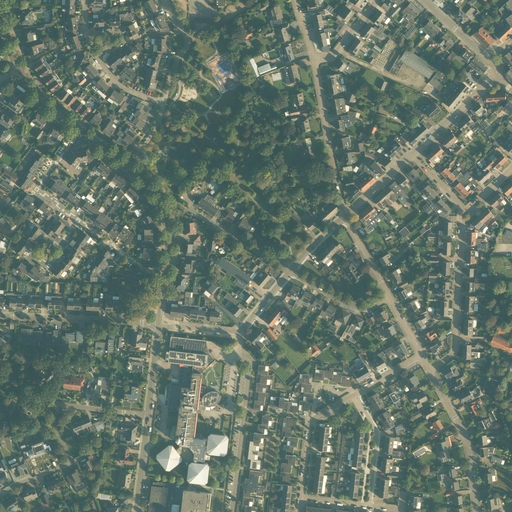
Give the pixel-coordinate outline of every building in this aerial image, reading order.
[(102,4),(102,0),(91,0),(91,4),(96,5),(95,8),(98,8),(99,8),(102,9),(102,6),(100,5),(100,4),(102,4)] [(147,8),(155,4),(152,0),(145,0),(147,2),(144,3),(147,8)] [(319,4),(317,0),(309,0),(307,0),(307,1),(308,1),(308,4),(309,4),(309,5),(307,5),(308,11),(318,9),(317,5),(319,4)] [(404,19),(405,18),(407,15),(415,7),(410,3),(409,4),(407,1),(402,6),(405,9),(403,11),(401,13),(404,15),(402,17),(404,19)] [(259,12),(270,6),(268,3),(257,9),(259,12)] [(352,7),(347,3),(345,6),(346,7),(343,12),(351,17),(354,13),(350,10),(352,7)] [(147,9),(144,10),(147,15),(149,18),(155,14),(153,12),(157,10),(155,4),(147,8),(147,9)] [(65,5),(62,5),(62,9),(65,9),(65,11),(66,16),(73,14),(72,11),(74,12),(75,5),(74,5),(74,6),(66,5),(65,5)] [(270,9),(268,9),(271,21),(273,20),(282,17),(279,6),(270,9)] [(397,6),(389,14),(392,17),(400,8),(398,6),(397,6)] [(420,11),(415,7),(407,15),(405,18),(408,20),(407,22),(408,23),(405,27),(408,29),(411,26),(415,22),(412,19),(420,11)] [(469,12),(466,15),(460,9),(454,15),(455,15),(454,16),(456,18),(458,18),(460,20),(463,23),(466,20),(467,21),(473,15),(475,17),(480,12),(477,9),(475,12),(474,10),(470,14),(469,12)] [(375,15),(384,22),(388,18),(385,15),(379,10),(375,15)] [(32,11),(23,11),(23,12),(19,12),(19,15),(18,15),(18,17),(19,17),(19,21),(22,21),(22,24),(28,24),(29,25),(33,25),(33,20),(31,20),(31,17),(33,17),(32,11)] [(322,21),(321,15),(325,14),(324,11),(321,11),(316,13),(317,15),(313,16),(314,22),(322,21)] [(114,16),(115,26),(120,25),(120,22),(122,22),(124,24),(130,14),(127,12),(126,14),(119,14),(119,16),(114,16)] [(131,12),(130,14),(124,24),(126,25),(127,26),(124,28),(127,32),(135,28),(133,24),(134,24),(131,21),(135,14),(131,12)] [(351,17),(343,12),(341,14),(339,13),(336,17),(338,19),(341,21),(343,19),(347,22),(351,17)] [(73,14),(66,16),(63,16),(65,25),(77,23),(76,17),(73,17),(73,14)] [(150,19),(150,20),(153,19),(155,24),(164,20),(165,19),(163,15),(161,16),(160,15),(156,17),(155,14),(149,18),(147,18),(148,20),(150,19)] [(107,29),(106,19),(106,15),(103,15),(103,17),(98,17),(99,27),(99,26),(102,26),(102,29),(107,29)] [(375,15),(371,20),(377,25),(379,23),(384,27),(386,24),(384,22),(375,15)] [(107,29),(110,28),(112,28),(112,26),(115,26),(114,16),(109,16),(109,18),(106,19),(107,29)] [(503,18),(502,22),(504,25),(503,26),(504,28),(502,30),(505,33),(504,34),(507,38),(511,33),(511,27),(506,19),(504,17),(503,18)] [(196,23),(211,24),(212,19),(192,18),(191,29),(196,29),(196,23)] [(341,21),(338,19),(335,22),(339,25),(342,27),(344,29),(346,26),(341,21)] [(434,25),(429,21),(428,21),(425,19),(420,25),(423,28),(422,29),(427,33),(434,25)] [(166,25),(164,20),(155,24),(155,25),(153,26),(156,31),(159,30),(160,32),(160,33),(166,32),(165,30),(169,28),(167,25),(166,25)] [(314,22),(315,28),(323,27),(322,24),(327,23),(326,20),(322,21),(314,22)] [(76,32),(75,29),(78,29),(77,23),(65,25),(67,36),(76,32)] [(276,27),(263,32),(265,37),(277,34),(280,42),(284,41),(288,40),(288,39),(286,34),(287,34),(286,31),(290,29),(289,23),(281,25),(282,28),(280,28),(277,29),(276,27)] [(373,29),(368,24),(364,30),(370,34),(372,32),(377,36),(377,35),(380,37),(383,36),(385,34),(383,33),(378,29),(375,26),(373,29)] [(434,25),(427,33),(427,34),(430,37),(428,39),(432,42),(437,36),(435,35),(439,30),(434,25)] [(413,26),(403,36),(407,39),(416,29),(413,26)] [(482,27),(477,31),(474,34),(487,48),(495,41),(491,38),(482,27)] [(500,27),(496,31),(498,34),(496,36),(500,39),(502,42),(503,42),(507,38),(504,34),(505,33),(502,30),(500,27)] [(137,33),(135,28),(127,32),(128,35),(126,36),(128,41),(135,37),(139,36),(137,33)] [(318,40),(325,39),(329,38),(328,32),(335,31),(335,30),(332,28),(323,30),(324,33),(317,34),(318,40)] [(246,39),(253,36),(250,29),(243,33),(246,39)] [(26,31),(21,32),(22,35),(22,37),(24,37),(24,42),(29,41),(34,40),(33,34),(35,34),(35,30),(32,30),(26,31)] [(376,39),(370,34),(364,30),(360,35),(366,39),(368,40),(370,38),(374,42),(376,39)] [(67,36),(66,36),(67,39),(68,39),(70,44),(79,41),(77,36),(77,35),(76,32),(67,36)] [(441,47),(444,44),(449,39),(444,34),(440,39),(437,36),(432,42),(435,45),(436,43),(441,47)] [(155,39),(155,45),(166,45),(165,45),(165,39),(166,39),(166,35),(157,36),(153,36),(153,39),(155,39)] [(327,45),(325,39),(318,40),(319,47),(321,46),(322,52),(330,51),(329,44),(327,45)] [(357,39),(353,44),(359,48),(361,46),(365,49),(365,48),(367,50),(369,48),(363,43),(357,39)] [(444,44),(447,46),(444,49),(446,51),(449,48),(450,47),(454,43),(449,39),(444,44)] [(45,40),(33,43),(34,46),(27,48),(29,56),(38,53),(42,52),(41,47),(47,45),(45,40)] [(70,44),(68,45),(71,54),(74,52),(76,52),(81,50),(79,47),(82,47),(79,41),(70,44)] [(130,47),(134,52),(135,51),(136,53),(142,48),(138,43),(137,44),(136,42),(130,47)] [(353,44),(349,49),(350,49),(348,52),(353,56),(357,51),(363,55),(365,53),(359,48),(353,44)] [(153,54),(156,54),(162,54),(163,54),(163,51),(166,51),(166,45),(155,45),(153,45),(153,52),(153,54)] [(288,61),(293,59),(290,51),(291,50),(290,46),(287,47),(286,45),(281,46),(282,49),(281,49),(282,49),(284,56),(282,57),(284,62),(288,61)] [(133,52),(134,52),(130,47),(127,49),(126,47),(124,50),(132,59),(133,58),(132,57),(135,54),(133,52)] [(373,47),(371,50),(374,52),(370,56),(374,59),(378,55),(379,52),(373,47)] [(434,76),(435,75),(436,73),(438,72),(439,69),(437,68),(436,67),(435,68),(406,49),(403,47),(400,53),(396,59),(393,64),(391,68),(389,72),(395,76),(403,63),(429,79),(431,74),(432,74),(434,76)] [(459,56),(467,62),(473,56),(465,49),(462,52),(459,50),(456,53),(459,56)] [(118,53),(126,62),(127,61),(126,60),(128,57),(131,60),(132,59),(124,50),(121,52),(120,50),(118,53)] [(75,55),(73,56),(74,59),(77,58),(78,58),(80,64),(82,64),(87,62),(85,56),(86,56),(84,52),(82,53),(77,55),(75,55)] [(111,56),(119,66),(121,64),(119,63),(122,60),(125,63),(126,62),(118,53),(115,55),(114,53),(111,56)] [(452,53),(443,63),(446,66),(455,55),(452,53)] [(507,63),(511,59),(511,56),(509,53),(502,58),(507,63)] [(152,66),(157,67),(159,61),(160,61),(162,54),(156,54),(153,54),(153,56),(151,56),(150,58),(152,59),(150,66),(152,66)] [(119,66),(111,56),(107,59),(108,60),(107,62),(112,69),(115,66),(117,68),(119,66)] [(437,68),(444,60),(440,57),(433,65),(436,67),(437,68)] [(475,57),(468,65),(476,71),(474,74),(478,78),(480,75),(481,76),(487,68),(475,57)] [(47,65),(42,58),(35,63),(37,65),(34,67),(37,72),(47,65)] [(274,65),(270,67),(269,63),(257,68),(253,58),(244,61),(253,79),(260,75),(260,76),(276,69),(274,65)] [(82,64),(80,64),(80,65),(81,68),(78,70),(82,74),(82,73),(85,76),(88,74),(94,68),(90,63),(91,63),(88,61),(87,62),(82,64)] [(340,61),(336,67),(340,70),(341,71),(344,74),(346,75),(349,72),(348,72),(350,68),(352,69),(353,69),(355,65),(356,65),(350,62),(348,66),(347,66),(340,61)] [(50,69),(47,65),(37,72),(41,77),(44,75),(46,77),(52,72),(50,69)] [(295,65),(286,67),(288,73),(285,73),(285,75),(285,78),(287,79),(288,83),(291,82),(291,84),(295,83),(295,82),(298,81),(300,81),(299,80),(298,75),(297,76),(295,65)] [(148,68),(147,74),(155,76),(157,71),(158,67),(157,67),(152,66),(150,66),(149,66),(148,68)] [(124,79),(132,69),(129,67),(128,69),(125,67),(120,74),(121,75),(120,76),(124,79)] [(94,81),(99,76),(97,74),(98,72),(94,68),(88,74),(94,81)] [(134,71),(132,69),(124,79),(127,82),(128,81),(130,82),(136,75),(132,73),(134,71)] [(59,78),(53,71),(52,72),(46,77),(47,79),(44,81),(48,86),(59,78)] [(327,79),(329,87),(341,85),(340,74),(337,74),(334,74),(330,75),(331,79),(327,79)] [(434,76),(429,82),(442,93),(444,91),(446,88),(445,88),(439,82),(440,80),(435,75),(434,76)] [(92,87),(97,91),(105,83),(101,79),(101,78),(99,76),(94,81),(92,83),(94,85),(92,87)] [(51,91),(54,89),(56,91),(63,86),(58,79),(59,78),(48,86),(51,91)] [(157,83),(154,82),(146,80),(146,81),(145,86),(148,87),(147,90),(153,92),(154,88),(153,88),(154,86),(156,87),(157,83)] [(470,88),(471,87),(462,80),(461,81),(470,88)] [(383,90),(386,83),(381,81),(378,88),(383,90)] [(456,87),(466,94),(470,89),(461,81),(456,87)] [(104,98),(106,96),(110,90),(108,89),(109,87),(105,83),(97,91),(101,96),(104,98)] [(329,87),(330,94),(342,92),(345,91),(346,92),(345,86),(341,85),(329,87)] [(448,85),(446,88),(447,89),(452,93),(461,100),(466,94),(456,87),(454,90),(448,85)] [(68,90),(65,87),(59,94),(62,96),(60,99),(64,102),(70,94),(66,91),(68,90)] [(446,88),(444,91),(450,95),(448,98),(452,101),(452,102),(454,104),(455,103),(457,105),(461,100),(452,93),(447,89),(447,90),(446,88)] [(114,100),(119,94),(114,90),(112,92),(110,90),(106,96),(114,101),(114,100)] [(346,96),(356,100),(354,99),(356,95),(346,92),(345,91),(345,96),(347,96),(346,96)] [(114,100),(115,101),(113,102),(118,105),(118,104),(121,106),(123,103),(125,102),(127,98),(124,96),(119,93),(119,94),(114,100)] [(292,94),(292,100),(291,100),(293,110),(289,111),(289,112),(285,113),(286,117),(299,114),(298,110),(296,110),(295,105),(303,104),(303,103),(303,99),(301,99),(301,94),(301,93),(292,94)] [(506,101),(506,93),(486,95),(486,102),(506,101)] [(69,106),(71,103),(74,105),(79,98),(76,96),(74,97),(70,94),(64,102),(69,106)] [(7,106),(11,109),(14,111),(17,108),(18,109),(19,108),(22,104),(23,103),(16,98),(13,96),(10,99),(11,100),(7,106)] [(80,102),(82,100),(81,100),(79,98),(74,105),(76,106),(74,109),(78,113),(84,105),(80,102)] [(332,107),(345,105),(343,98),(338,99),(331,100),(332,107)] [(448,98),(444,103),(453,110),(457,105),(455,103),(454,104),(452,102),(452,101),(448,98)] [(137,110),(142,113),(144,111),(147,113),(149,108),(136,101),(134,105),(135,106),(134,108),(137,110)] [(506,105),(503,108),(502,107),(496,111),(499,114),(502,110),(504,112),(508,115),(511,112),(511,111),(511,103),(509,101),(506,105)] [(84,105),(78,113),(83,116),(85,113),(88,115),(91,111),(93,108),(90,106),(91,105),(86,102),(84,105)] [(427,108),(423,112),(427,116),(430,119),(435,115),(435,116),(438,113),(441,110),(437,107),(433,102),(427,108)] [(91,111),(94,113),(99,107),(100,105),(97,103),(96,105),(93,108),(91,111)] [(474,109),(478,114),(480,116),(483,113),(486,117),(489,115),(487,112),(479,104),(474,109)] [(332,107),(333,114),(346,112),(345,105),(332,107)] [(412,107),(410,112),(412,113),(420,117),(423,113),(418,110),(415,109),(412,107)] [(131,115),(132,116),(135,117),(141,120),(142,118),(145,120),(147,116),(142,113),(137,110),(134,108),(132,112),(132,113),(131,115)] [(375,113),(376,110),(375,109),(373,115),(374,115),(373,117),(376,118),(376,117),(388,121),(389,118),(375,113)] [(13,114),(8,110),(4,116),(3,114),(0,118),(1,118),(0,119),(0,122),(7,128),(12,122),(15,118),(12,115),(13,114)] [(97,126),(100,122),(102,119),(98,116),(100,113),(97,111),(90,121),(93,123),(97,126)] [(107,117),(113,121),(116,117),(111,113),(107,117)] [(37,114),(32,121),(32,122),(30,124),(33,126),(35,124),(42,129),(47,121),(46,121),(41,117),(37,114)] [(132,116),(131,115),(129,119),(130,120),(129,122),(134,125),(133,125),(139,128),(140,126),(143,127),(145,123),(141,120),(135,117),(132,116)] [(348,115),(345,116),(340,116),(340,117),(341,117),(342,120),(334,121),(336,128),(341,127),(343,127),(342,123),(350,122),(356,121),(355,117),(352,116),(352,115),(349,116),(349,115),(348,115)] [(463,121),(471,130),(469,127),(471,124),(475,129),(477,126),(481,130),(483,128),(480,124),(477,121),(474,123),(468,116),(463,121)] [(305,131),(309,130),(309,126),(307,126),(306,122),(307,121),(307,118),(302,119),(300,119),(301,128),(298,128),(299,132),(305,131)] [(430,128),(432,125),(428,122),(423,119),(422,120),(430,128)] [(415,126),(412,128),(416,132),(417,131),(423,137),(429,131),(428,129),(430,128),(422,120),(420,122),(419,121),(414,125),(415,126)] [(110,136),(115,129),(111,126),(113,123),(110,121),(103,131),(105,133),(106,132),(110,136)] [(463,121),(458,126),(463,131),(458,136),(466,144),(471,139),(466,134),(471,130),(463,121)] [(485,121),(481,124),(485,129),(488,126),(489,126),(485,121)] [(9,132),(1,126),(0,126),(0,142),(4,138),(9,132)] [(50,130),(46,135),(48,137),(47,138),(47,139),(47,140),(47,141),(47,142),(47,143),(48,143),(48,144),(49,144),(50,145),(51,145),(52,145),(53,145),(53,144),(54,144),(55,144),(55,143),(58,144),(62,138),(63,137),(60,135),(62,132),(56,128),(56,129),(53,126),(50,130)] [(120,129),(118,132),(132,142),(135,138),(134,137),(136,134),(133,133),(135,130),(131,127),(129,129),(125,133),(120,129)] [(418,141),(423,137),(417,131),(416,132),(412,128),(409,132),(418,141)] [(418,141),(409,132),(406,129),(404,131),(410,137),(408,139),(413,146),(418,141)] [(40,130),(35,137),(38,139),(43,132),(40,130)] [(129,146),(132,142),(118,132),(116,134),(122,138),(118,143),(125,148),(127,145),(129,146)] [(448,138),(453,143),(457,139),(453,134),(448,138)] [(339,148),(344,147),(347,146),(347,147),(350,147),(351,146),(350,141),(349,137),(342,138),(342,136),(338,135),(339,135),(338,138),(338,139),(337,139),(339,148)] [(401,135),(399,137),(404,144),(407,141),(401,135)] [(448,138),(443,142),(446,146),(448,148),(450,146),(453,148),(455,146),(453,143),(448,138)] [(303,139),(296,141),(292,141),(293,146),(297,145),(301,144),(304,155),(302,156),(303,160),(314,157),(313,151),(314,150),(313,146),(307,147),(306,143),(304,144),(303,139)] [(392,142),(389,145),(392,147),(397,153),(398,152),(398,153),(400,151),(399,151),(402,148),(399,144),(398,143),(399,142),(396,140),(394,142),(393,141),(392,142)] [(511,143),(509,141),(505,145),(504,144),(502,147),(506,150),(507,150),(511,154),(511,143)] [(384,150),(380,153),(384,155),(387,153),(388,154),(391,158),(394,155),(395,156),(396,154),(397,153),(392,147),(389,145),(384,150)] [(433,151),(438,157),(441,154),(443,156),(446,154),(444,152),(444,151),(443,150),(439,146),(436,149),(433,151)] [(80,162),(88,161),(86,150),(74,152),(80,162)] [(88,161),(89,163),(94,157),(86,150),(88,161)] [(365,157),(372,160),(373,156),(364,151),(365,157)] [(430,154),(427,157),(431,162),(429,164),(431,167),(433,168),(435,166),(434,165),(437,162),(440,159),(438,157),(433,151),(430,154)] [(42,164),(43,162),(45,163),(47,160),(37,152),(35,154),(37,155),(34,159),(42,164)] [(80,162),(74,152),(67,162),(75,168),(80,162)] [(342,157),(341,158),(341,163),(346,162),(346,164),(351,163),(355,163),(354,157),(352,158),(351,152),(346,153),(341,154),(342,157)] [(502,165),(507,159),(503,155),(502,155),(500,153),(498,155),(500,157),(497,160),(502,165)] [(34,159),(31,156),(30,158),(32,160),(29,163),(37,168),(38,166),(39,167),(42,164),(34,159)] [(382,158),(379,161),(380,163),(384,167),(385,166),(387,169),(390,166),(393,164),(392,164),(393,163),(390,159),(388,158),(384,156),(382,158)] [(483,158),(487,163),(491,168),(493,165),(497,170),(502,165),(497,160),(495,162),(491,159),(490,160),(486,156),(483,158)] [(482,174),(487,179),(492,174),(489,170),(491,168),(487,163),(483,158),(479,161),(483,166),(482,167),(483,169),(485,171),(482,174)] [(94,166),(93,168),(91,170),(90,171),(93,173),(94,172),(99,176),(101,174),(106,166),(101,162),(101,163),(98,161),(94,166)] [(362,171),(363,171),(364,172),(371,174),(373,171),(377,175),(379,173),(380,174),(383,171),(375,161),(369,166),(367,163),(362,171)] [(22,165),(34,174),(37,171),(36,170),(37,168),(29,163),(27,166),(23,163),(22,165)] [(22,172),(25,175),(32,180),(35,177),(33,176),(34,174),(22,165),(27,169),(25,172),(23,171),(22,172)] [(104,179),(107,181),(110,176),(108,174),(112,169),(106,166),(101,174),(106,177),(104,179)] [(446,178),(451,173),(449,171),(451,169),(449,166),(446,168),(441,173),(446,178)] [(0,174),(15,183),(18,177),(4,168),(0,174)] [(411,180),(414,177),(418,174),(413,169),(409,173),(408,172),(409,171),(405,174),(411,180)] [(363,171),(359,174),(360,175),(369,186),(370,185),(372,183),(373,183),(375,181),(374,181),(375,180),(372,177),(370,175),(367,178),(363,173),(364,172),(363,171)] [(451,173),(446,178),(451,184),(455,180),(456,179),(457,178),(456,177),(457,176),(453,171),(451,173)] [(460,193),(464,188),(462,185),(472,176),(468,172),(465,174),(463,176),(460,179),(462,181),(460,183),(455,187),(460,193)] [(116,185),(122,177),(116,173),(113,178),(110,176),(107,181),(109,183),(109,184),(113,188),(116,185)] [(318,174),(311,176),(308,177),(309,183),(312,182),(313,187),(321,185),(320,180),(319,180),(318,174)] [(482,184),(487,179),(482,174),(480,176),(477,174),(475,176),(477,179),(482,184)] [(25,175),(24,175),(22,178),(20,176),(19,178),(30,186),(32,183),(31,182),(32,180),(25,175)] [(363,191),(369,186),(360,175),(356,177),(357,178),(361,183),(356,187),(360,191),(362,189),(363,191)] [(403,190),(402,191),(404,193),(409,189),(407,187),(404,185),(408,181),(403,176),(398,181),(400,184),(398,185),(403,190)] [(122,193),(126,187),(123,186),(127,181),(122,177),(116,185),(121,189),(119,191),(122,193)] [(27,190),(30,186),(19,178),(17,180),(19,182),(17,185),(24,190),(26,189),(27,190)] [(55,192),(60,186),(63,182),(61,179),(57,180),(55,182),(53,180),(49,185),(52,187),(50,189),(55,193),(55,192)] [(471,182),(476,188),(479,185),(474,179),(471,182)] [(14,187),(12,186),(2,180),(0,182),(0,183),(11,191),(14,187)] [(192,182),(185,190),(191,195),(198,187),(193,183),(192,182)] [(404,193),(402,191),(397,185),(394,182),(389,186),(399,198),(397,199),(406,208),(411,203),(408,200),(408,199),(404,193)] [(353,191),(350,193),(354,198),(359,195),(361,193),(360,193),(361,192),(360,191),(356,187),(354,184),(352,186),(352,187),(352,188),(353,191)] [(126,187),(122,193),(124,194),(124,195),(128,199),(137,190),(132,185),(128,189),(126,187)] [(432,190),(427,185),(423,189),(421,187),(419,189),(417,191),(421,196),(424,194),(426,196),(432,190)] [(468,185),(464,188),(460,193),(465,198),(469,193),(472,191),(470,189),(470,188),(468,185)] [(63,197),(67,191),(60,186),(55,192),(60,196),(61,195),(63,197)] [(507,196),(511,191),(511,190),(507,186),(502,190),(507,196)] [(380,194),(386,200),(387,199),(389,197),(393,201),(397,198),(388,187),(380,194)] [(69,189),(67,191),(63,197),(66,198),(65,199),(70,203),(76,194),(69,189)] [(130,208),(138,202),(136,199),(141,194),(137,190),(128,199),(127,199),(132,203),(132,204),(128,206),(130,208)] [(426,196),(428,198),(426,201),(427,203),(422,207),(425,210),(430,206),(429,205),(434,201),(432,199),(436,195),(432,190),(426,196)] [(112,200),(111,202),(114,203),(116,201),(118,197),(122,193),(119,191),(116,196),(112,200)] [(114,205),(112,208),(114,209),(116,207),(117,208),(118,207),(121,203),(119,202),(124,195),(124,194),(122,193),(118,197),(118,198),(114,204),(114,205)] [(22,194),(18,200),(21,202),(19,205),(24,209),(25,208),(30,212),(31,211),(34,207),(30,204),(34,199),(31,197),(31,198),(27,195),(25,197),(22,194)] [(80,205),(85,197),(83,196),(81,198),(76,194),(70,203),(75,207),(77,203),(80,205)] [(94,203),(96,200),(89,194),(86,197),(94,203)] [(202,209),(211,196),(207,194),(203,199),(201,198),(197,205),(202,209)] [(391,203),(387,199),(386,200),(380,194),(373,200),(377,204),(379,207),(383,203),(387,207),(391,203)] [(504,199),(502,197),(499,194),(494,198),(502,206),(505,203),(509,207),(511,204),(506,198),(504,200),(503,199),(504,199)] [(211,197),(211,196),(202,209),(213,216),(218,209),(211,205),(213,202),(214,201),(213,200),(215,197),(214,197),(213,197),(211,196),(211,197)] [(93,203),(85,197),(80,205),(82,207),(81,208),(86,212),(91,205),(93,203)] [(494,198),(489,203),(494,208),(496,206),(499,203),(494,198)] [(425,210),(428,213),(432,209),(436,213),(437,212),(438,211),(445,204),(440,199),(436,203),(434,201),(429,205),(430,206),(425,210)] [(48,206),(44,202),(42,204),(40,202),(34,209),(42,215),(44,212),(48,206)] [(130,208),(127,211),(128,211),(133,212),(138,209),(140,212),(149,207),(146,202),(140,205),(138,202),(133,206),(130,208)] [(94,216),(98,210),(101,207),(98,205),(97,204),(96,204),(95,205),(94,205),(93,207),(91,205),(86,212),(91,216),(92,214),(94,216)] [(333,204),(329,207),(326,210),(323,207),(320,210),(323,213),(319,216),(325,222),(338,210),(333,204)] [(433,223),(439,220),(444,217),(443,216),(445,213),(445,214),(450,209),(445,204),(438,211),(437,212),(439,214),(432,221),(433,223)] [(387,222),(388,221),(384,216),(381,212),(379,214),(376,211),(371,205),(365,210),(373,219),(377,215),(382,221),(384,219),(387,222)] [(44,212),(48,216),(46,218),(49,220),(53,215),(50,213),(53,209),(48,206),(44,212)] [(224,213),(220,219),(223,220),(226,222),(227,220),(231,222),(233,218),(234,217),(233,216),(235,213),(227,208),(226,209),(224,213)] [(488,209),(483,214),(488,219),(493,214),(488,209)] [(99,225),(106,215),(101,212),(100,212),(101,212),(98,210),(94,216),(97,218),(94,221),(99,225)] [(368,223),(369,223),(373,219),(365,210),(360,214),(366,220),(368,223)] [(248,233),(251,227),(245,223),(247,220),(243,217),(245,213),(242,211),(240,215),(237,219),(241,221),(238,227),(248,233)] [(26,212),(21,220),(24,222),(29,214),(26,212)] [(144,224),(154,221),(152,214),(147,216),(146,212),(138,216),(139,219),(142,218),(144,224)] [(314,218),(310,214),(306,219),(309,222),(306,225),(311,230),(316,225),(312,220),(314,218)] [(387,214),(384,216),(388,221),(388,220),(390,222),(391,221),(392,223),(394,221),(392,220),(392,219),(387,214)] [(488,219),(483,214),(478,218),(483,224),(488,219)] [(99,225),(98,225),(103,229),(105,227),(107,229),(113,221),(106,215),(99,225)] [(439,220),(439,223),(441,223),(441,225),(444,225),(444,228),(451,229),(451,222),(445,222),(446,217),(444,217),(439,220)] [(12,227),(1,218),(0,219),(0,230),(5,235),(12,227)] [(55,225),(61,230),(65,225),(64,224),(66,222),(60,218),(55,225)] [(475,229),(483,232),(484,229),(486,227),(483,224),(478,218),(473,223),(476,227),(475,229)] [(185,223),(185,229),(184,229),(184,235),(196,234),(196,228),(194,228),(194,222),(189,223),(189,221),(185,221),(185,223)] [(373,228),(369,223),(368,223),(365,226),(366,227),(364,228),(368,233),(370,231),(373,229),(373,228)] [(116,238),(117,236),(122,229),(115,224),(108,233),(116,238)] [(35,225),(31,230),(39,235),(42,230),(35,225)] [(55,225),(53,227),(51,226),(50,226),(47,230),(52,234),(54,232),(58,235),(61,230),(55,225)] [(153,235),(153,232),(155,232),(155,226),(146,226),(146,229),(144,229),(144,235),(153,235)] [(405,226),(398,232),(404,239),(408,236),(404,231),(406,229),(406,228),(405,226)] [(124,227),(122,229),(117,236),(124,241),(131,232),(124,227)] [(428,237),(430,238),(438,238),(443,239),(444,235),(450,235),(451,229),(444,228),(444,231),(438,231),(438,234),(428,233),(428,236),(428,237)] [(27,234),(25,237),(31,241),(32,238),(34,240),(38,235),(39,235),(31,230),(28,235),(27,234)] [(80,237),(86,242),(89,244),(92,239),(91,239),(91,238),(90,237),(83,232),(80,237)] [(31,241),(25,237),(23,235),(22,236),(22,239),(23,240),(20,244),(26,249),(30,244),(29,243),(31,241)] [(141,244),(144,244),(144,243),(155,243),(155,238),(153,238),(153,235),(144,235),(141,235),(141,244)] [(92,239),(96,243),(97,242),(100,245),(102,243),(98,240),(93,236),(91,238),(91,239),(92,239)] [(77,243),(75,245),(81,249),(82,250),(84,252),(86,249),(84,248),(86,246),(87,246),(88,245),(89,245),(89,244),(86,242),(80,237),(76,242),(77,243)] [(428,237),(428,241),(438,242),(438,245),(443,245),(443,248),(450,248),(450,242),(443,242),(443,239),(438,238),(430,238),(428,237)] [(218,243),(221,246),(218,249),(219,250),(219,251),(219,252),(220,253),(221,253),(222,253),(223,254),(232,247),(224,238),(218,243)] [(477,248),(484,248),(486,248),(487,244),(481,244),(481,239),(476,239),(468,238),(468,245),(475,245),(478,245),(477,248)] [(0,247),(6,250),(7,250),(9,245),(9,244),(0,240),(0,247)] [(332,243),(327,248),(336,256),(341,251),(344,248),(343,247),(335,240),(332,243)] [(406,242),(400,247),(399,246),(398,247),(399,248),(403,254),(411,247),(406,242)] [(186,255),(191,255),(196,256),(196,252),(191,252),(192,244),(183,243),(182,251),(186,251),(186,255)] [(23,254),(26,249),(20,244),(15,251),(20,255),(22,253),(23,254)] [(143,253),(152,254),(152,251),(154,251),(154,246),(144,244),(141,244),(141,245),(140,253),(143,253)] [(70,252),(76,257),(79,259),(81,257),(78,255),(80,252),(82,250),(81,249),(75,245),(73,248),(72,248),(71,249),(72,250),(70,252)] [(99,252),(102,254),(109,259),(112,256),(110,255),(112,253),(105,248),(102,251),(100,249),(99,252)] [(323,253),(329,258),(331,261),(336,256),(327,248),(323,253)] [(347,251),(340,260),(342,262),(350,254),(347,251)] [(66,260),(71,264),(76,257),(70,252),(66,257),(68,258),(66,260)] [(151,257),(152,254),(143,253),(142,258),(144,259),(144,262),(152,263),(153,257),(151,257)] [(323,267),(328,271),(331,269),(326,264),(324,263),(329,258),(323,253),(318,258),(321,260),(319,262),(323,266),(323,267)] [(96,258),(106,266),(109,262),(108,261),(109,259),(102,254),(100,257),(98,256),(96,258)] [(383,265),(387,263),(389,262),(387,259),(390,257),(388,254),(385,256),(385,255),(379,259),(383,265)] [(94,264),(101,270),(102,268),(104,269),(106,266),(96,258),(95,260),(96,261),(94,264)] [(217,264),(236,278),(247,285),(251,279),(222,258),(217,264)] [(195,260),(186,259),(186,260),(187,260),(187,264),(181,263),(180,271),(189,272),(190,268),(195,268),(195,260)] [(59,267),(64,270),(64,271),(65,272),(67,272),(69,274),(69,273),(70,273),(70,270),(69,271),(67,269),(71,264),(66,260),(64,263),(63,262),(59,267)] [(248,267),(250,269),(254,272),(258,267),(251,261),(247,266),(248,267)] [(90,270),(88,272),(95,275),(97,273),(98,274),(101,270),(94,264),(91,262),(89,264),(91,266),(89,269),(90,270)] [(21,277),(24,273),(28,268),(21,263),(18,267),(15,265),(12,270),(21,277)] [(352,263),(343,269),(346,273),(347,272),(351,278),(349,279),(352,284),(355,282),(361,278),(364,275),(361,270),(357,273),(355,271),(356,271),(351,263),(352,263)] [(67,272),(65,272),(64,271),(64,270),(59,267),(57,265),(53,270),(55,271),(53,274),(58,278),(60,275),(63,277),(67,272)] [(33,266),(31,270),(28,268),(24,273),(32,279),(38,270),(33,266)] [(38,270),(32,279),(37,282),(38,280),(41,282),(42,280),(44,282),(48,282),(49,277),(45,276),(42,275),(44,273),(39,269),(38,270)] [(400,288),(404,286),(409,283),(407,280),(405,281),(401,283),(399,279),(400,279),(395,270),(388,274),(390,278),(391,278),(394,283),(396,281),(398,285),(400,288)] [(259,276),(261,278),(260,278),(266,282),(270,277),(265,272),(265,273),(263,271),(261,273),(259,276)] [(95,277),(95,275),(88,272),(88,274),(87,274),(86,278),(84,278),(84,281),(97,281),(97,277),(95,277)] [(188,275),(186,275),(181,274),(181,278),(178,277),(177,282),(176,288),(185,289),(186,280),(188,280),(188,275)] [(261,287),(266,282),(260,278),(261,278),(259,276),(257,274),(253,279),(254,281),(256,283),(261,287)] [(247,285),(236,278),(234,280),(235,280),(234,282),(235,283),(243,290),(243,289),(247,285)] [(428,278),(428,281),(431,281),(437,282),(436,284),(438,284),(438,288),(448,289),(448,282),(442,282),(442,278),(437,278),(428,278)] [(212,281),(205,290),(212,295),(219,286),(212,281)] [(479,284),(478,284),(474,284),(474,283),(466,282),(466,290),(474,291),(474,293),(479,293),(479,289),(482,284),(479,284)] [(403,290),(398,293),(402,300),(406,297),(408,300),(412,298),(418,295),(420,294),(422,293),(421,290),(419,291),(416,292),(416,291),(413,293),(411,290),(413,289),(411,286),(413,286),(411,283),(402,288),(404,290),(403,290)] [(296,301),(298,296),(300,294),(298,293),(299,292),(298,291),(300,289),(299,289),(296,288),(296,287),(293,285),(289,293),(288,292),(286,295),(296,301)] [(243,289),(243,290),(241,292),(239,295),(244,300),(248,303),(253,297),(247,292),(247,293),(243,289)] [(92,311),(93,299),(87,299),(87,291),(84,291),(84,295),(83,310),(86,310),(92,310),(92,311)] [(103,294),(102,310),(105,311),(106,311),(108,312),(108,311),(112,311),(112,299),(106,299),(106,298),(106,293),(104,293),(104,292),(103,292),(103,294)] [(296,301),(294,303),(293,307),(296,309),(298,304),(301,305),(304,301),(307,302),(309,299),(310,298),(311,295),(304,292),(301,297),(298,296),(296,301)] [(14,293),(7,293),(6,303),(9,303),(9,306),(10,306),(16,307),(16,298),(16,295),(14,295),(14,293)] [(103,294),(101,293),(100,298),(98,298),(98,299),(93,298),(93,299),(92,311),(93,311),(93,310),(99,310),(99,311),(99,310),(102,310),(103,294)] [(112,299),(112,311),(115,311),(116,312),(118,312),(118,311),(119,305),(122,305),(122,293),(119,293),(119,300),(112,299)] [(474,304),(478,304),(478,297),(484,297),(484,294),(477,293),(477,297),(471,296),(466,296),(465,303),(474,304)] [(22,299),(16,298),(16,307),(22,307),(22,304),(26,304),(26,295),(26,296),(23,296),(23,298),(22,298),(22,299)] [(35,308),(36,296),(32,295),(32,299),(29,299),(29,295),(26,295),(26,304),(29,304),(28,307),(29,307),(35,307),(35,308)] [(74,301),(73,310),(74,309),(80,309),(80,310),(80,309),(83,310),(84,295),(80,295),(80,298),(74,298),(74,301)] [(45,308),(45,299),(41,299),(38,299),(39,296),(36,296),(35,308),(35,307),(41,308),(42,308),(45,308)] [(54,309),(55,300),(54,300),(55,296),(51,296),(51,300),(48,300),(48,299),(45,299),(45,308),(48,308),(54,308),(54,309)] [(55,296),(54,300),(55,300),(54,309),(54,308),(60,309),(61,309),(61,306),(64,306),(64,299),(64,297),(55,296)] [(232,303),(227,309),(231,313),(231,312),(233,313),(237,316),(242,310),(237,306),(239,303),(235,300),(231,296),(228,299),(232,303)] [(410,303),(405,305),(407,309),(409,308),(411,312),(416,310),(417,309),(420,307),(417,301),(418,300),(416,297),(413,299),(409,301),(410,303)] [(320,309),(321,306),(323,302),(320,300),(321,300),(320,299),(319,300),(316,298),(313,303),(310,302),(306,309),(311,311),(314,306),(320,309)] [(73,310),(74,301),(67,301),(67,300),(64,299),(64,306),(67,306),(67,309),(73,309),(73,310)] [(284,306),(286,309),(290,313),(293,306),(290,305),(289,306),(287,303),(284,299),(281,302),(284,306)] [(222,314),(222,311),(209,300),(208,306),(208,307),(211,308),(210,320),(213,320),(217,320),(217,321),(218,321),(218,314),(222,314)] [(465,303),(465,304),(465,311),(467,311),(467,314),(475,315),(475,311),(474,311),(474,304),(465,303)] [(190,318),(197,318),(198,307),(198,306),(194,305),(191,305),(190,318)] [(323,308),(319,315),(324,318),(326,316),(331,318),(334,313),(334,312),(336,309),(331,306),(328,305),(329,305),(326,310),(323,308)] [(202,308),(198,307),(197,318),(204,319),(206,306),(202,306),(202,308)] [(272,315),(277,320),(280,322),(285,316),(288,319),(289,319),(290,318),(290,317),(288,315),(289,315),(287,313),(288,313),(281,308),(278,311),(277,309),(272,315)] [(440,308),(440,312),(437,312),(436,315),(432,315),(429,315),(430,319),(432,319),(438,319),(438,315),(442,315),(447,315),(447,308),(440,308)] [(336,320),(334,323),(338,325),(340,322),(345,325),(347,320),(350,314),(345,311),(344,311),(343,310),(342,309),(336,320)] [(380,325),(387,321),(386,319),(388,318),(384,311),(373,316),(375,320),(379,318),(381,322),(379,323),(380,325)] [(419,320),(414,323),(416,326),(417,329),(418,328),(418,329),(419,328),(421,331),(426,328),(424,325),(422,322),(425,320),(427,319),(430,319),(428,312),(421,316),(418,318),(419,320)] [(274,324),(277,320),(272,315),(266,322),(271,326),(274,328),(276,326),(274,324)] [(464,327),(473,327),(473,320),(474,320),(475,316),(467,316),(467,320),(465,320),(464,327)] [(352,324),(348,331),(347,333),(351,335),(352,333),(355,328),(359,331),(360,328),(359,328),(363,321),(356,317),(352,324)] [(369,326),(372,325),(375,323),(375,321),(372,317),(368,319),(370,321),(367,322),(369,326)] [(490,343),(511,352),(511,342),(508,343),(511,334),(511,329),(499,323),(490,343)] [(337,328),(330,324),(327,329),(334,333),(337,328)] [(427,328),(429,331),(423,335),(427,342),(433,338),(434,339),(437,337),(434,332),(436,330),(432,324),(427,328)] [(377,329),(372,332),(375,336),(379,333),(381,336),(383,335),(385,338),(388,336),(391,335),(396,332),(392,325),(386,329),(384,325),(381,327),(377,329)] [(473,332),(473,327),(464,327),(464,334),(475,335),(475,338),(486,339),(487,334),(484,334),(484,335),(477,335),(477,332),(473,332)] [(21,334),(21,337),(28,337),(28,339),(27,343),(38,343),(38,347),(42,347),(42,339),(38,339),(38,336),(38,331),(30,331),(30,329),(21,329),(21,334)] [(262,337),(264,335),(258,329),(249,339),(259,350),(264,345),(261,343),(265,339),(262,337)] [(57,345),(58,331),(53,330),(53,333),(51,333),(46,332),(46,342),(53,342),(52,345),(57,345)] [(62,336),(61,348),(68,348),(69,341),(76,341),(76,342),(83,343),(83,337),(83,332),(77,331),(76,334),(65,333),(65,336),(62,336)] [(277,337),(272,331),(268,334),(273,340),(277,337)] [(132,339),(131,346),(140,347),(139,349),(140,349),(144,350),(145,350),(146,347),(147,339),(141,338),(142,335),(138,335),(133,334),(132,339)] [(444,334),(440,337),(438,338),(431,343),(433,346),(430,348),(431,350),(431,351),(431,353),(433,353),(433,354),(434,354),(436,354),(436,352),(437,352),(440,349),(438,346),(441,344),(440,341),(446,337),(444,334)] [(3,346),(5,344),(6,342),(7,342),(10,338),(4,335),(3,337),(1,339),(0,338),(0,349),(0,350),(3,346)] [(325,339),(326,340),(324,341),(328,346),(329,345),(329,344),(330,344),(335,340),(333,336),(332,335),(330,337),(329,336),(325,339)] [(175,440),(179,445),(179,447),(175,450),(172,447),(168,446),(158,454),(157,458),(166,469),(169,469),(182,459),(183,461),(190,462),(188,478),(190,481),(187,490),(181,489),(180,500),(182,500),(180,511),(208,511),(211,493),(189,490),(192,481),(203,482),(206,480),(208,467),(205,464),(203,463),(204,454),(206,452),(223,454),(225,452),(227,439),(225,436),(212,434),(209,437),(208,439),(193,437),(193,436),(194,436),(193,436),(193,432),(194,432),(193,432),(193,428),(194,428),(193,428),(194,424),(195,424),(194,424),(194,420),(195,421),(195,420),(194,420),(195,417),(196,417),(196,416),(195,416),(195,413),(197,413),(201,413),(201,410),(205,410),(205,406),(206,406),(207,406),(208,406),(209,406),(210,406),(211,406),(212,405),(213,405),(214,404),(215,404),(216,403),(217,402),(218,401),(218,400),(219,399),(219,398),(220,398),(220,397),(220,396),(220,395),(219,394),(219,393),(218,393),(218,392),(217,392),(216,391),(215,391),(214,391),(213,391),(212,391),(211,391),(210,392),(209,392),(208,392),(207,393),(206,393),(206,394),(205,394),(204,395),(203,396),(203,397),(202,398),(197,397),(197,393),(198,393),(198,389),(198,386),(199,386),(199,385),(198,385),(199,382),(199,381),(199,378),(200,378),(199,378),(200,374),(215,360),(214,360),(210,355),(209,354),(208,353),(208,352),(208,351),(206,352),(206,349),(207,349),(207,348),(206,347),(206,346),(206,345),(206,343),(206,342),(206,341),(207,341),(173,337),(172,341),(171,350),(169,350),(169,351),(166,351),(166,354),(165,358),(166,358),(168,358),(168,362),(181,364),(179,383),(177,383),(171,382),(171,384),(170,384),(166,387),(165,387),(166,387),(165,396),(164,396),(165,396),(168,399),(168,400),(169,400),(168,407),(169,407),(168,410),(168,411),(173,411),(173,410),(179,411),(179,415),(178,414),(178,415),(179,415),(179,418),(178,418),(178,419),(178,422),(177,422),(178,422),(178,426),(177,426),(173,426),(173,430),(172,434),(172,433),(171,439),(175,440)] [(113,352),(114,339),(108,339),(108,343),(96,342),(95,350),(108,350),(107,352),(113,352)] [(313,357),(320,351),(314,343),(310,347),(313,350),(310,353),(313,357)] [(396,351),(397,353),(399,358),(404,355),(404,356),(405,355),(407,353),(404,348),(401,344),(402,343),(393,348),(392,346),(384,350),(386,354),(394,350),(394,351),(396,351)] [(18,350),(15,354),(12,358),(17,362),(16,363),(20,366),(23,362),(28,367),(37,356),(34,353),(29,360),(23,355),(22,356),(20,355),(22,353),(18,350)] [(462,352),(462,355),(463,355),(463,358),(468,358),(471,359),(471,362),(482,363),(483,358),(478,358),(478,357),(478,352),(471,352),(463,351),(463,352),(462,352)] [(374,363),(373,362),(370,364),(373,369),(377,367),(378,369),(385,365),(386,365),(382,360),(386,358),(383,353),(383,352),(376,355),(377,361),(374,363)] [(128,369),(131,370),(138,371),(138,370),(143,370),(144,365),(141,365),(142,358),(129,357),(128,369)] [(268,363),(274,369),(277,367),(275,365),(277,364),(273,359),(268,363)] [(511,361),(508,361),(506,370),(502,370),(501,376),(504,377),(511,377),(511,361)] [(364,365),(353,372),(355,374),(356,377),(357,378),(359,381),(365,377),(365,376),(369,373),(369,374),(370,374),(367,370),(367,369),(370,368),(367,363),(364,365)] [(39,381),(42,378),(44,375),(44,374),(46,372),(42,369),(41,370),(40,369),(41,368),(37,365),(30,373),(36,378),(35,379),(39,381)] [(257,374),(271,376),(268,375),(268,372),(265,371),(265,366),(259,365),(257,374)] [(450,376),(451,379),(460,374),(456,367),(452,370),(451,368),(444,372),(447,377),(450,376)] [(332,381),(333,369),(330,368),(329,371),(324,371),(323,380),(324,377),(332,378),(332,381)] [(340,386),(342,373),(338,372),(338,375),(333,375),(334,369),(333,369),(332,381),(341,383),(340,386)] [(314,379),(323,380),(324,371),(320,370),(320,373),(315,372),(314,379)] [(342,373),(340,386),(349,387),(350,378),(349,377),(342,376),(342,373)] [(454,383),(451,385),(455,392),(465,386),(461,379),(466,377),(464,373),(452,380),(454,383)] [(256,383),(266,384),(267,379),(270,380),(271,376),(257,374),(261,375),(260,383),(256,383)] [(299,383),(311,384),(308,384),(309,375),(303,374),(302,379),(299,379),(299,383)] [(399,380),(401,385),(402,386),(407,384),(410,388),(412,390),(417,387),(415,384),(418,383),(414,375),(407,379),(405,377),(399,380)] [(84,385),(84,384),(84,380),(84,379),(71,377),(71,380),(64,379),(63,387),(71,388),(71,389),(80,390),(80,386),(84,387),(84,385)] [(105,396),(106,391),(108,378),(99,377),(99,380),(102,380),(101,385),(92,384),(93,382),(88,381),(87,394),(91,394),(91,393),(103,395),(103,396),(105,396)] [(255,392),(262,393),(263,388),(266,388),(266,384),(256,383),(255,392)] [(304,392),(310,393),(311,384),(299,383),(302,383),(301,387),(304,388),(304,392)] [(141,386),(131,385),(130,393),(123,392),(122,400),(130,401),(130,400),(132,400),(132,401),(139,402),(141,386)] [(469,390),(459,395),(461,397),(459,398),(462,403),(466,401),(467,403),(481,396),(482,392),(481,390),(475,393),(473,390),(471,392),(469,390)] [(395,391),(389,395),(394,404),(400,400),(395,391)] [(264,402),(264,401),(265,397),(268,397),(269,393),(262,393),(255,392),(259,392),(258,401),(254,401),(264,402)] [(309,402),(312,402),(314,394),(310,393),(304,392),(303,396),(307,397),(306,402),(309,402)] [(418,408),(422,406),(420,402),(427,399),(424,392),(418,395),(416,392),(412,395),(411,395),(418,408)] [(371,404),(371,405),(380,400),(376,394),(367,399),(369,402),(369,401),(371,404)] [(278,407),(280,398),(276,397),(275,400),(270,400),(269,406),(278,407)] [(477,409),(476,406),(476,405),(476,404),(481,401),(479,397),(473,400),(468,402),(470,406),(468,407),(473,416),(479,413),(481,413),(482,411),(483,410),(482,409),(480,408),(479,408),(477,409)] [(283,398),(280,398),(278,407),(287,409),(288,402),(283,401),(283,398)] [(376,413),(385,408),(380,400),(371,405),(373,408),(372,408),(374,411),(376,410),(377,413),(376,413)] [(264,406),(264,402),(254,401),(253,410),(260,410),(261,405),(264,406)] [(309,402),(306,402),(299,401),(299,405),(302,405),(301,410),(308,411),(309,402)] [(9,402),(5,409),(10,412),(14,405),(9,402)] [(288,402),(287,409),(287,412),(296,413),(297,406),(292,405),(292,402),(288,402)] [(28,418),(28,419),(33,422),(38,411),(25,404),(20,414),(28,418)] [(414,420),(424,414),(426,419),(436,414),(432,408),(426,411),(425,408),(427,407),(427,406),(417,412),(411,415),(414,420)] [(381,422),(390,417),(385,408),(376,413),(377,413),(379,415),(377,416),(379,419),(381,422)] [(489,427),(487,424),(495,420),(493,416),(492,417),(490,414),(478,420),(479,422),(478,422),(482,429),(485,428),(486,429),(489,427)] [(272,417),(270,417),(267,416),(264,416),(262,416),(261,425),(258,424),(268,425),(269,421),(272,421),(272,417)] [(80,421),(83,428),(87,427),(89,432),(91,431),(93,430),(91,425),(92,425),(89,417),(80,421)] [(395,426),(390,417),(381,422),(383,425),(382,426),(384,428),(386,428),(387,430),(386,431),(395,426)] [(282,427),(292,429),(293,420),(291,419),(288,419),(286,419),(283,418),(283,423),(286,423),(286,428),(282,427)] [(437,430),(443,427),(438,419),(433,422),(433,423),(429,425),(431,429),(434,426),(437,430)] [(87,437),(83,428),(80,421),(71,425),(76,435),(79,434),(77,431),(80,430),(82,435),(83,438),(84,438),(85,441),(87,440),(86,437),(87,437)] [(94,424),(98,432),(104,429),(100,421),(94,424)] [(121,429),(121,430),(128,431),(127,440),(130,440),(135,441),(136,428),(137,428),(137,426),(135,426),(121,424),(121,429)] [(268,425),(258,424),(257,433),(254,433),(264,434),(264,429),(267,429),(268,425)] [(292,429),(282,427),(282,431),(285,432),(284,437),(298,438),(291,437),(292,429)] [(439,436),(437,432),(427,438),(429,442),(439,436)] [(250,441),(259,442),(260,438),(263,438),(264,434),(254,433),(253,442),(250,441)] [(480,445),(485,444),(487,444),(487,439),(491,438),(492,443),(496,442),(495,440),(502,440),(502,434),(498,435),(498,434),(479,436),(480,445)] [(441,442),(436,443),(440,457),(443,456),(444,461),(446,461),(450,460),(446,447),(451,446),(448,436),(444,437),(444,436),(440,437),(441,442)] [(26,449),(22,451),(26,460),(30,458),(29,455),(31,455),(35,453),(35,454),(45,451),(45,450),(49,448),(50,451),(53,450),(50,443),(47,444),(46,440),(43,442),(41,437),(30,441),(32,446),(28,447),(29,450),(27,451),(26,449)] [(290,446),(297,447),(298,438),(284,437),(288,437),(287,441),(290,441),(290,446)] [(385,443),(392,444),(397,445),(397,441),(399,441),(400,437),(396,437),(396,438),(385,437),(385,443)] [(259,442),(250,441),(249,450),(258,451),(255,451),(256,446),(259,447),(259,442)] [(400,456),(400,455),(406,456),(407,452),(396,451),(396,448),(392,448),(392,444),(385,443),(384,450),(386,450),(386,454),(393,455),(400,456)] [(119,444),(114,444),(113,448),(118,449),(118,450),(122,450),(121,455),(120,463),(132,464),(133,457),(128,456),(129,449),(123,448),(123,445),(119,444)] [(297,447),(290,446),(283,445),(283,449),(286,450),(286,455),(295,456),(292,455),(293,447),(297,447)] [(495,448),(492,447),(480,448),(481,457),(493,455),(492,453),(493,453),(495,448)] [(248,459),(254,460),(255,455),(258,455),(258,451),(249,450),(248,459)] [(87,470),(94,466),(91,461),(93,459),(91,455),(85,458),(87,461),(82,463),(83,464),(84,464),(87,470)] [(288,464),(291,464),(294,465),(295,456),(286,455),(285,459),(288,459),(288,464)] [(17,461),(9,465),(11,468),(13,472),(15,472),(17,476),(24,473),(22,470),(21,466),(25,464),(23,459),(22,457),(16,459),(17,461)] [(382,465),(393,466),(393,462),(392,462),(392,459),(383,458),(382,465)] [(261,460),(254,460),(248,459),(247,459),(251,459),(250,468),(256,469),(257,464),(260,465),(261,460)] [(0,483),(8,480),(4,470),(8,468),(6,463),(1,465),(3,467),(0,468),(0,483)] [(291,464),(288,464),(281,463),(281,467),(284,468),(283,472),(280,472),(290,473),(291,464)] [(454,468),(447,470),(447,473),(443,474),(443,477),(441,477),(441,480),(447,480),(449,479),(449,477),(455,476),(454,468)] [(494,471),(489,468),(487,474),(484,474),(485,482),(492,482),(492,476),(496,476),(495,471),(494,471)] [(249,479),(249,480),(258,481),(259,476),(262,476),(263,472),(257,471),(252,471),(250,471),(249,479)] [(83,477),(81,473),(77,475),(76,472),(66,476),(71,485),(73,484),(78,492),(88,487),(83,477)] [(289,482),(290,473),(280,472),(280,476),(283,476),(282,481),(289,482)] [(130,474),(126,473),(121,473),(120,477),(121,478),(120,486),(128,487),(129,481),(130,481),(130,474)] [(45,484),(48,491),(52,489),(52,491),(63,487),(61,483),(62,482),(60,477),(53,479),(53,480),(52,481),(52,482),(50,483),(50,482),(45,484)] [(245,479),(245,483),(246,483),(245,488),(254,489),(257,489),(257,491),(263,492),(264,486),(258,486),(258,485),(258,481),(249,480),(249,479),(248,479),(245,479)] [(449,479),(447,480),(441,480),(438,481),(438,483),(440,483),(440,485),(443,484),(443,487),(449,486),(450,490),(459,489),(459,488),(458,488),(457,482),(458,482),(458,481),(451,482),(450,479),(452,479),(449,479)] [(151,503),(151,510),(150,511),(168,511),(171,489),(175,490),(176,483),(167,482),(167,484),(162,483),(162,482),(161,482),(160,483),(159,483),(158,482),(157,483),(153,482),(150,503),(151,503)] [(38,497),(34,489),(31,490),(30,488),(26,489),(26,490),(22,492),(25,500),(33,496),(33,498),(38,497)] [(245,488),(244,488),(243,497),(253,498),(250,498),(250,493),(254,493),(254,489),(245,488)] [(49,503),(50,502),(45,493),(40,495),(48,511),(52,510),(49,503)] [(67,493),(63,496),(68,502),(72,499),(67,493)] [(21,506),(14,496),(10,498),(11,499),(4,504),(9,511),(14,511),(16,510),(16,508),(17,508),(18,508),(21,506)] [(421,497),(415,496),(410,496),(409,499),(409,501),(409,504),(416,505),(417,502),(420,503),(421,497)] [(450,504),(457,504),(461,503),(461,496),(454,496),(454,500),(450,500),(450,504)] [(242,506),(249,506),(249,502),(253,502),(253,498),(243,497),(242,506)] [(124,511),(123,511),(124,504),(127,505),(128,499),(121,498),(120,508),(118,508),(107,508),(106,511),(122,511),(124,511)] [(488,509),(493,508),(495,508),(495,506),(500,505),(499,498),(487,499),(487,502),(488,502),(489,508),(488,508),(488,509)] [(99,510),(96,502),(93,503),(89,504),(92,511),(96,511),(99,510)]
